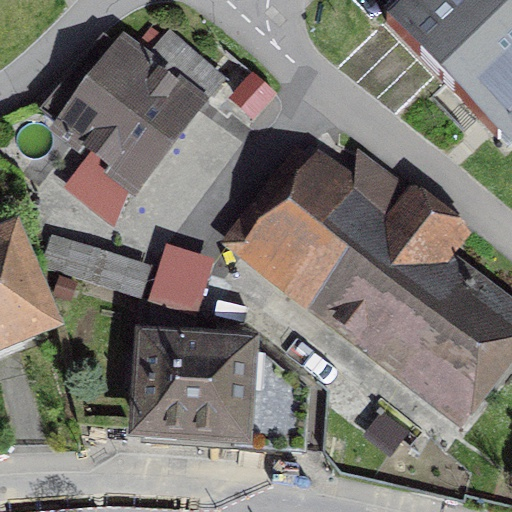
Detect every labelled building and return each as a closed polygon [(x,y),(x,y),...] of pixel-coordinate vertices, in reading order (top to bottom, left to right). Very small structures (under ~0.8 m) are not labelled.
[(497,140),(511,125),(511,0),(410,0),(386,24),(497,140)] [(133,182),(214,80),(165,42),(144,68),(105,37),(45,113),(133,182)] [(390,233),(294,158),(238,230),(338,307),(394,235),(432,265),(461,228),(419,196),(390,233)] [(464,290),(432,265),(394,235),(338,307),(458,400),(511,331),(511,314),(470,282),(464,290)] [(0,347),(50,327),(13,239),(0,244),(0,347)] [(205,275),(165,263),(153,300),(193,313),(205,275)] [(152,302),(150,328),(187,330),(188,315),(192,316),(193,313),(153,300),(152,302)] [(144,388),(141,431),(145,431),(144,442),(304,453),(308,392),(294,384),(261,382),(263,357),(259,353),(180,347),(180,341),(148,339),(146,361),(130,360),(128,387),(144,388)]
